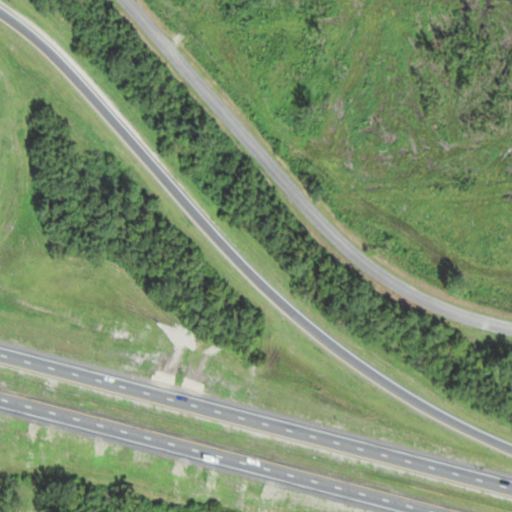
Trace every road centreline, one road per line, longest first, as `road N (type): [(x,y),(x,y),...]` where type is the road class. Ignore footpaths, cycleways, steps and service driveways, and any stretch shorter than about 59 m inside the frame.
road 1 (motorway): [(511,449),(415,403),(333,349),(231,253),(53,55),(0,11)]
road 2 (motorway): [(511,488),(0,353)]
road 3 (residential): [(120,0),(302,208),(417,278),(511,309)]
road 4 (motorway): [(0,398),(434,511)]
